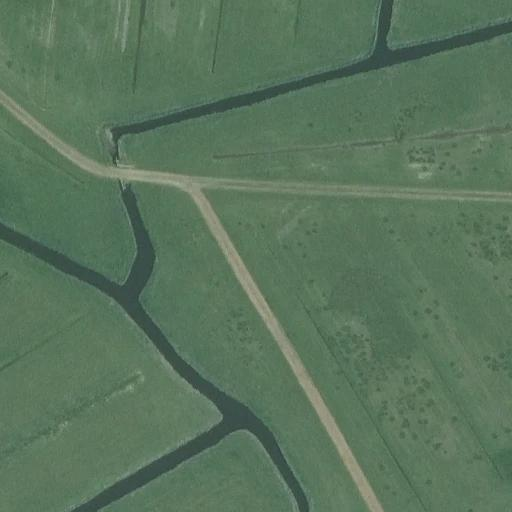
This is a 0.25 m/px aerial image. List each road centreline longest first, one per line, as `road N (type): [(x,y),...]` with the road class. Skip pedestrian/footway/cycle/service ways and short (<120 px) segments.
road 1 (track): [(511,198),(188,186),(95,174),(0,93)]
road 2 (track): [(374,511),(188,186)]
